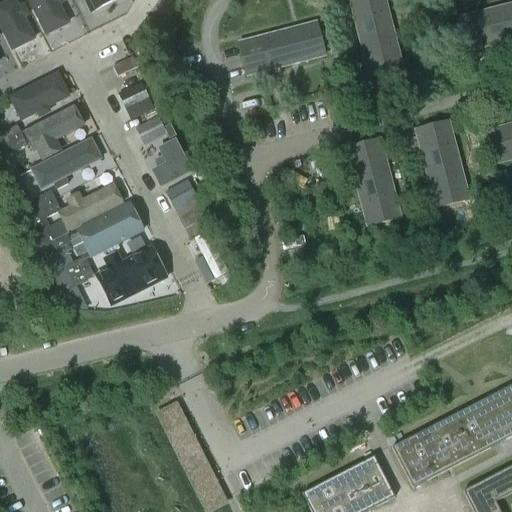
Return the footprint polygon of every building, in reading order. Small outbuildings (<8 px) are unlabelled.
[(16,0),(4,0),(0,2),(0,20),(15,52),(37,42),(16,0)] [(56,0),(24,0),(44,38),(69,25),(56,0)] [(82,0),(90,14),(119,0),(82,0)] [(382,0),(348,0),(369,78),(400,70),(382,0)] [(511,6),(460,20),(468,52),(511,40),(511,6)] [(353,18),(350,7),(342,9),(345,20),(353,18)] [(332,19),(317,22),(326,57),(341,53),(332,19)] [(323,55),(321,47),(315,23),(237,43),(246,75),(323,55)] [(479,58),(490,56),(488,48),(477,50),(479,58)] [(132,59),(113,69),(117,78),(137,68),(132,59)] [(367,70),(364,60),(356,62),(359,73),(367,70)] [(18,125),(71,98),(58,72),(5,100),(18,125)] [(125,110),(147,99),(140,85),(118,96),(125,110)] [(91,133),(79,111),(26,139),(38,162),(91,133)] [(145,146),(167,135),(159,118),(137,129),(145,146)] [(496,131),(506,128),(504,120),(494,123),(496,131)] [(447,124),(415,132),(435,210),(467,202),(447,124)] [(170,126),(164,129),(167,135),(166,135),(168,141),(175,137),(170,126)] [(511,160),(511,126),(489,133),(497,165),(511,160)] [(26,146),(17,127),(0,135),(0,142),(1,144),(7,156),(26,146)] [(419,150),(417,140),(409,142),(411,152),(419,150)] [(90,142),(30,170),(40,190),(100,162),(90,142)] [(367,228),(399,220),(378,142),(346,150),(367,228)] [(391,157),(389,147),(381,149),(383,159),(391,157)] [(7,156),(0,159),(0,169),(7,184),(18,178),(7,156)] [(18,178),(7,184),(25,219),(35,214),(30,202),(18,178)] [(84,198),(80,190),(65,197),(71,208),(58,214),(67,233),(129,202),(119,181),(84,198)] [(187,182),(164,194),(174,211),(196,200),(187,182)] [(60,212),(50,192),(30,202),(35,214),(40,222),(44,220),(60,212)] [(433,203),(430,193),(422,195),(425,205),(433,203)] [(405,210),(402,200),(394,202),(397,212),(405,210)] [(144,233),(130,206),(77,232),(90,259),(144,233)] [(212,228),(204,211),(181,222),(190,239),(212,228)] [(35,214),(25,219),(40,249),(51,243),(67,235),(61,223),(49,229),(44,220),(40,222),(35,214)] [(67,235),(51,243),(56,253),(68,247),(69,243),(70,241),(69,239),(67,235)] [(51,243),(40,249),(53,274),(64,269),(56,253),(51,243)] [(117,251),(100,259),(105,270),(95,275),(110,308),(166,280),(149,246),(121,259),(117,251)] [(93,278),(84,259),(64,269),(74,287),(93,278)] [(174,401),(153,412),(172,448),(193,437),(174,401)] [(483,402),(391,449),(412,490),(504,443),(483,402)] [(359,466),(301,496),(309,511),(369,511),(394,499),(373,459),(359,466)] [(511,467),(462,493),(471,511),(498,511),(495,504),(511,494),(511,467)] [(215,501),(201,506),(203,511),(225,505),(220,490),(212,493),(215,501)]
